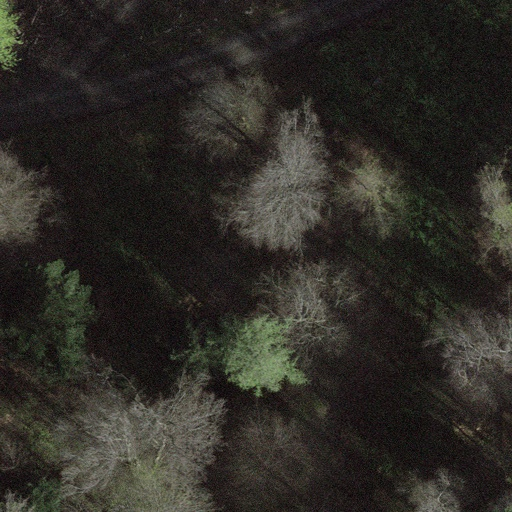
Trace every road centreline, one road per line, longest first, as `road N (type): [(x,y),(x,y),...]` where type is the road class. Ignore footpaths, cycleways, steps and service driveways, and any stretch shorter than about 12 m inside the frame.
road 1 (track): [(0,114),(184,67),(348,0)]
road 2 (track): [(137,0),(0,135)]
